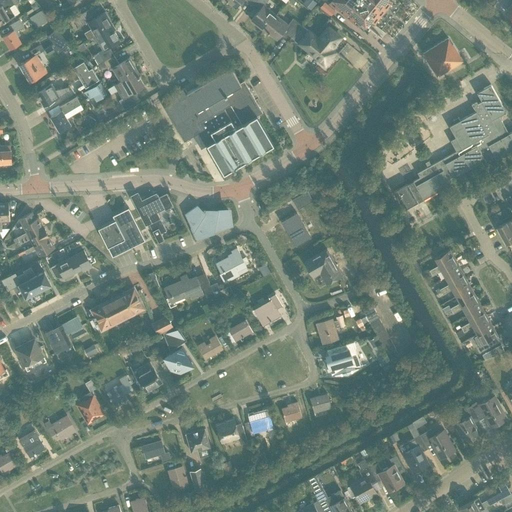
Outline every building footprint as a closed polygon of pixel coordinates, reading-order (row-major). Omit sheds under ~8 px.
[(0,0),(0,4),(1,6),(0,6),(0,24),(10,18),(15,15),(20,12),(15,4),(20,1),(18,0),(0,0)] [(254,0),(252,4),(259,10),(252,20),(264,30),(265,28),(276,15),(264,5),(268,0),(254,0)] [(314,0),(307,0),(304,4),(311,9),(317,2),(314,0)] [(331,0),(329,3),(357,26),(361,21),(366,25),(369,21),(374,24),(392,2),(389,0),(331,0)] [(323,2),(319,7),(330,15),(334,11),(323,2)] [(87,10),(74,18),(79,28),(88,22),(96,36),(112,26),(113,25),(105,11),(92,19),(87,10)] [(37,14),(31,18),(36,27),(48,19),(43,11),(37,14)] [(284,30),(292,36),(301,25),(293,18),(288,25),(276,15),(265,28),(278,38),(284,30)] [(20,35),(18,30),(22,28),(18,21),(9,27),(11,31),(3,36),(11,49),(21,42),(18,36),(20,35)] [(326,63),(335,50),(329,46),(333,41),(329,38),(337,27),(331,22),(323,33),(324,35),(321,39),(309,30),(309,31),(301,25),(292,36),(300,43),(326,63)] [(96,36),(93,37),(96,43),(99,41),(104,49),(98,53),(93,56),(98,64),(104,61),(114,55),(109,46),(120,40),(112,26),(96,36)] [(69,43),(57,29),(48,36),(54,43),(52,45),(58,52),(69,43)] [(423,53),(437,76),(463,61),(453,44),(452,45),(448,38),(423,53)] [(30,58),(20,64),(30,82),(41,75),(45,73),(46,71),(46,69),(44,65),(37,54),(42,52),(45,50),(41,44),(30,50),(33,56),(30,58)] [(98,64),(98,65),(101,71),(107,67),(109,70),(113,68),(120,81),(121,82),(137,72),(138,71),(130,57),(119,63),(114,55),(104,61),(98,64)] [(84,62),(74,68),(86,88),(91,86),(99,80),(100,80),(93,69),(89,71),(84,62)] [(205,138),(225,173),(274,144),(257,115),(263,112),(245,80),(240,82),(231,66),(188,92),(185,88),(176,93),(179,98),(165,106),(185,140),(194,135),(197,138),(198,138),(200,142),(205,138)] [(120,81),(114,85),(122,99),(119,100),(124,110),(130,106),(140,100),(135,92),(145,86),(137,72),(121,82),(120,81)] [(92,88),(83,93),(87,100),(94,96),(97,101),(108,94),(106,92),(101,82),(100,83),(99,80),(91,86),(92,88)] [(50,84),(37,92),(45,106),(58,98),(68,92),(65,88),(54,91),(50,84)] [(420,177),(413,181),(423,199),(424,199),(450,184),(448,179),(453,176),(453,177),(484,159),(486,163),(495,158),(496,159),(511,149),(511,131),(509,133),(499,116),(506,112),(491,85),(477,92),(482,101),(478,103),(477,101),(471,104),(476,111),(460,120),(458,117),(458,118),(454,120),(453,120),(455,123),(449,126),(455,137),(450,140),(456,151),(437,161),(431,165),(428,160),(425,162),(428,167),(417,172),(420,177)] [(71,124),(64,113),(81,104),(76,97),(60,106),(62,110),(51,116),(60,131),(71,124)] [(0,162),(11,162),(10,150),(10,145),(0,145),(0,162)] [(380,169),(375,172),(380,182),(385,179),(380,169)] [(394,192),(403,208),(404,210),(407,208),(423,199),(413,181),(408,184),(394,192)] [(292,199),(297,208),(298,210),(313,201),(307,191),(292,199)] [(146,204),(139,208),(147,224),(147,225),(149,224),(159,242),(164,239),(161,233),(167,230),(157,212),(164,209),(165,210),(168,208),(173,206),(167,193),(159,197),(158,194),(157,193),(157,194),(144,201),(146,204)] [(9,203),(0,202),(0,230),(2,231),(1,220),(9,220),(9,219),(9,206),(9,203)] [(194,208),(187,214),(193,228),(193,229),(197,238),(212,232),(213,230),(231,223),(228,210),(216,211),(216,213),(214,213),(202,214),(203,212),(200,208),(197,206),(194,208)] [(115,220),(99,228),(113,257),(145,240),(131,212),(129,208),(129,207),(127,208),(113,215),(115,220)] [(508,215),(505,208),(504,208),(500,210),(504,217),(508,215)] [(504,217),(500,210),(496,213),(500,219),(504,217)] [(26,231),(17,236),(19,239),(44,227),(38,216),(35,218),(32,212),(22,217),(20,219),(23,224),(26,231)] [(297,212),(282,221),(286,230),(288,229),(297,245),(296,246),(311,238),(297,212)] [(511,231),(506,221),(496,226),(505,243),(511,239),(511,231)] [(44,227),(19,239),(20,243),(29,238),(33,245),(49,237),(44,227)] [(33,245),(24,249),(25,253),(34,248),(38,255),(54,247),(49,237),(33,245)] [(233,254),(216,263),(222,274),(222,275),(221,275),(225,283),(235,278),(233,273),(236,271),(246,266),(237,248),(231,250),(233,254)] [(455,258),(449,248),(434,257),(438,264),(440,267),(455,258)] [(305,262),(313,276),(320,272),(327,283),(342,275),(327,249),(305,262)] [(61,278),(64,277),(64,278),(82,268),(83,270),(92,265),(85,251),(76,255),(51,268),(56,276),(59,277),(61,278)] [(440,267),(438,264),(433,267),(436,272),(441,269),(445,276),(460,268),(455,258),(440,267)] [(14,273),(2,279),(8,290),(14,287),(14,288),(16,291),(21,288),(26,297),(51,284),(45,271),(29,280),(27,277),(34,273),(31,267),(24,270),(25,273),(16,277),(14,273)] [(465,277),(460,268),(445,276),(449,283),(450,285),(465,277)] [(203,294),(196,276),(188,279),(186,273),(181,275),(182,280),(164,287),(171,303),(190,295),(192,299),(203,294)] [(450,285),(449,283),(444,285),(447,291),(451,288),(455,295),(470,286),(465,277),(450,285)] [(217,282),(204,288),(210,302),(229,295),(226,288),(220,290),(217,282)] [(476,296),(470,286),(455,295),(459,302),(461,304),(476,296)] [(101,327),(133,311),(134,312),(144,307),(136,291),(128,295),(126,292),(92,309),(96,317),(101,327)] [(254,309),(252,311),(255,317),(257,315),(263,325),(280,315),(276,308),(282,305),(276,293),(269,297),(270,299),(253,309),(254,309)] [(476,296),(461,304),(459,302),(454,304),(457,310),(462,307),(466,314),(481,305),(476,296)] [(371,303),(361,308),(364,313),(373,308),(371,303)] [(486,315),(481,305),(466,314),(469,321),(471,323),(486,315)] [(376,313),(373,308),(364,313),(367,318),(376,313)] [(367,318),(369,323),(379,318),(376,313),(367,318)] [(177,315),(171,317),(174,324),(180,321),(177,315)] [(343,315),(336,317),(337,320),(333,321),(333,319),(317,323),(323,343),(335,340),(333,334),(337,333),(335,328),(346,325),(343,315)] [(476,333),(491,325),(486,315),(471,323),(469,321),(465,323),(468,328),(472,326),(476,333)] [(167,316),(153,323),(159,334),(173,327),(167,316)] [(56,353),(69,347),(63,334),(81,325),(77,317),(46,333),(56,353)] [(95,330),(101,327),(96,317),(91,320),(95,330)] [(379,318),(369,323),(372,328),(382,323),(379,318)] [(246,320),(229,330),(235,341),(252,331),(246,320)] [(384,328),(382,323),(372,328),(375,333),(384,328)] [(477,334),(472,336),(480,351),(499,341),(496,336),(497,335),(491,325),(476,333),(477,334)] [(93,327),(86,330),(91,340),(97,337),(93,327)] [(178,327),(165,332),(169,341),(178,343),(186,339),(178,327)] [(384,328),(375,333),(377,338),(387,333),(384,328)] [(390,338),(387,333),(377,338),(380,343),(390,338)] [(204,341),(198,345),(205,358),(222,348),(215,335),(209,339),(211,343),(207,345),(204,341)] [(375,336),(370,339),(374,346),(379,343),(375,336)] [(390,338),(380,343),(383,348),(392,343),(390,338)] [(23,344),(16,348),(18,353),(18,356),(19,358),(22,362),(24,366),(43,356),(41,351),(40,347),(39,345),(37,344),(37,343),(35,339),(26,343),(25,343),(24,343),(23,344)] [(146,339),(139,343),(146,355),(153,351),(146,339)] [(354,340),(326,349),(328,354),(326,355),(332,375),(345,374),(348,374),(350,373),(361,366),(354,340)] [(100,341),(92,345),(94,349),(102,345),(100,341)] [(395,348),(392,343),(383,348),(385,354),(395,348)] [(501,344),(490,350),(493,356),(505,352),(501,344)] [(180,373),(192,363),(182,347),(174,352),(173,351),(166,355),(167,355),(165,356),(171,370),(180,373)] [(388,359),(398,354),(395,348),(385,354),(388,359)] [(150,362),(134,371),(146,391),(162,382),(150,362)] [(130,397),(125,389),(131,385),(125,375),(120,379),(123,384),(107,393),(115,406),(130,397)] [(91,379),(85,383),(90,390),(96,387),(91,379)] [(96,418),(104,413),(91,391),(83,396),(85,400),(78,404),(88,421),(95,417),(96,418)] [(327,393),(310,398),(314,412),(331,407),(327,393)] [(10,394),(0,399),(0,406),(13,400),(10,394)] [(472,404),(472,405),(480,420),(485,417),(490,427),(506,418),(496,399),(492,402),(490,398),(478,405),(477,402),(472,404)] [(293,405),(282,408),(286,421),(302,417),(298,402),(292,403),(293,405)] [(481,434),(474,423),(480,420),(472,405),(466,408),(470,415),(455,424),(461,435),(462,435),(466,442),(472,438),(473,439),(481,434)] [(268,411),(249,416),(249,415),(249,416),(250,421),(245,423),(248,436),(255,435),(253,428),(256,427),(257,431),(273,427),(268,411)] [(51,425),(49,421),(45,423),(53,437),(58,434),(60,439),(75,430),(67,415),(51,425)] [(217,426),(222,442),(239,437),(241,444),(247,442),(243,425),(236,427),(234,420),(226,422),(226,423),(217,426)] [(206,428),(205,428),(185,433),(186,434),(191,452),(210,447),(205,429),(206,428)] [(34,429),(19,438),(23,445),(29,455),(34,452),(35,454),(45,448),(38,436),(34,429)] [(434,435),(431,429),(420,435),(423,440),(426,446),(431,443),(440,458),(456,449),(445,429),(434,435)] [(391,434),(386,437),(390,444),(395,441),(391,434)] [(426,446),(423,440),(420,435),(399,446),(414,472),(429,464),(421,449),(426,446)] [(169,452),(165,453),(161,440),(142,446),(146,458),(161,454),(162,460),(170,458),(169,452)] [(9,467),(10,468),(17,464),(10,452),(2,456),(1,455),(0,455),(0,467),(2,471),(9,467)] [(343,490),(348,500),(357,495),(360,501),(376,492),(371,484),(377,481),(369,467),(368,465),(365,459),(358,463),(361,469),(359,470),(364,479),(352,485),(352,486),(343,490)] [(225,475),(234,473),(230,460),(222,462),(225,475)] [(377,462),(369,467),(377,481),(382,479),(388,490),(404,482),(394,465),(382,471),(377,462)] [(182,465),(168,470),(173,487),(187,483),(182,465)] [(200,469),(191,471),(196,490),(206,488),(200,469)] [(316,475),(308,480),(319,500),(318,500),(319,502),(325,511),(352,511),(340,490),(328,497),(316,475)] [(498,487),(501,492),(497,494),(499,499),(511,493),(505,483),(498,487)] [(194,490),(187,492),(189,499),(196,497),(194,490)] [(511,498),(511,495),(511,493),(499,499),(502,504),(511,498)] [(148,511),(144,497),(131,501),(134,511),(148,511)] [(460,511),(477,511),(479,511),(484,508),(478,498),(459,508),(460,511)] [(325,511),(319,502),(318,500),(297,511),(325,511)]
